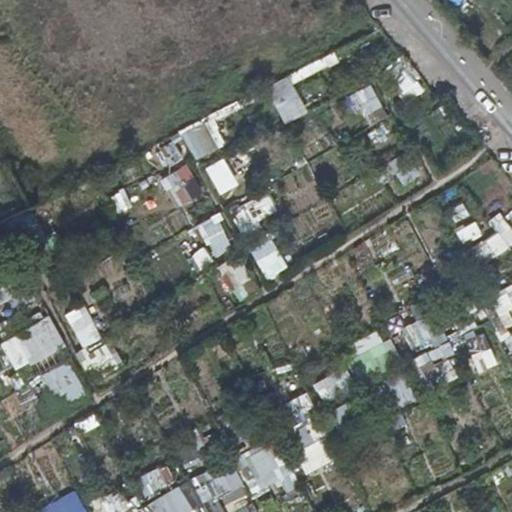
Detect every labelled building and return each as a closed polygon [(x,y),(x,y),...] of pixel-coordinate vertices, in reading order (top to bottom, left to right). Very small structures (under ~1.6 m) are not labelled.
[(280,123),(305,115),(292,79),(336,64),(334,58),(266,83),(280,123)] [(425,88),(400,58),(383,71),(408,102),(425,88)] [(359,119),(381,108),(369,85),(347,96),(359,119)] [(192,161),(207,156),(196,128),(182,134),(192,161)] [(236,156),(206,169),(216,194),(247,182),(236,156)] [(178,180),(163,190),(175,210),(191,201),(178,180)] [(241,235),(279,216),(266,192),(229,211),(241,235)] [(459,231),(474,264),(511,247),(511,235),(502,213),(487,219),(494,235),(480,242),(473,225),(459,231)] [(196,225),(212,259),(233,249),(217,215),(196,225)] [(270,238),(249,250),(266,281),(287,270),(270,238)] [(237,301),(258,291),(239,255),(219,265),(237,301)] [(64,315),(81,349),(100,339),(84,306),(64,315)] [(433,313),(401,325),(412,355),(411,355),(416,368),(450,355),(433,313)] [(0,340),(0,348),(11,373),(64,348),(50,317),(0,340)] [(360,378),(396,365),(383,331),(348,343),(360,378)] [(96,379),(122,366),(110,343),(84,357),(96,379)] [(68,361),(40,374),(57,411),(85,399),(68,361)] [(436,365),(440,383),(454,380),(450,362),(436,365)] [(312,382),(322,403),(354,389),(345,368),(312,382)] [(386,383),(398,408),(415,401),(403,375),(386,383)] [(275,408),(306,474),(336,460),(305,394),(275,408)] [(339,432),(360,421),(349,401),(328,413),(339,432)] [(239,461),(262,495),(273,487),(281,499),(301,486),(270,440),(239,461)] [(230,461),(190,480),(205,511),(238,511),(251,506),(230,461)] [(143,499),(174,484),(165,465),(134,480),(143,499)] [(191,511),(178,487),(144,505),(147,511),(191,511)] [(37,507),(38,511),(83,511),(77,493),(37,507)] [(94,507),(95,511),(120,511),(115,498),(94,507)]
